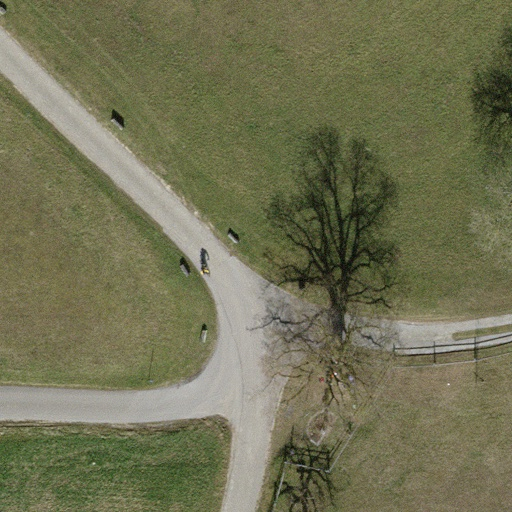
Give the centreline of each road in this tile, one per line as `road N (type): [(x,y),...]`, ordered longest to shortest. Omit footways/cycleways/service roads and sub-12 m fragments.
road 1 (unclassified): [(0,35),(174,210),(230,279),(254,372),(254,442),(238,511)]
road 2 (track): [(0,400),(172,402),(254,372)]
